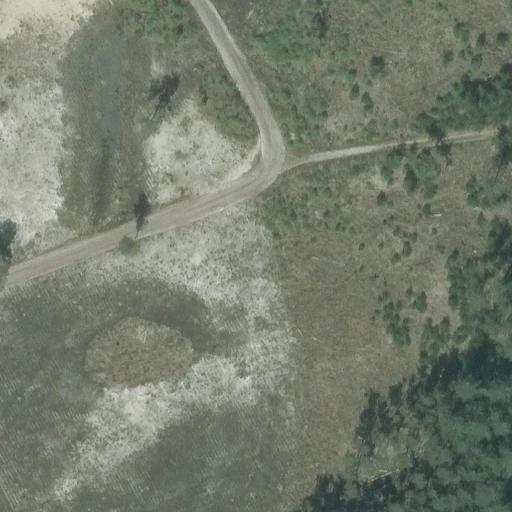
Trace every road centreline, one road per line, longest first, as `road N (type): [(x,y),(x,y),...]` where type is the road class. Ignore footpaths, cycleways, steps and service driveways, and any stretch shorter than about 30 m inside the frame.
road 1 (track): [(0,288),(287,171)]
road 2 (track): [(287,171),(511,137)]
road 3 (track): [(287,171),(195,0)]
